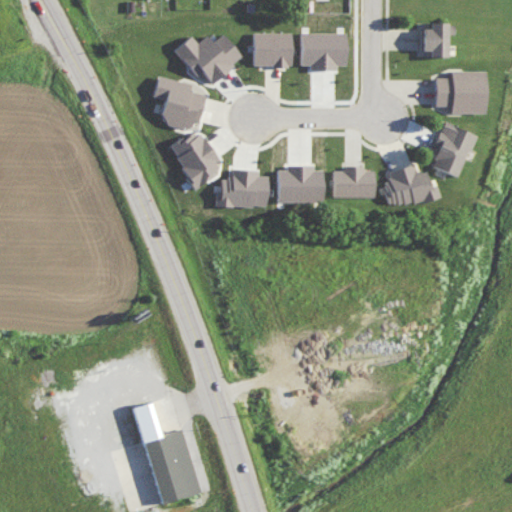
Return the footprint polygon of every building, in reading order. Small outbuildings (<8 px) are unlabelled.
[(440,20),(422,21),(423,27),(414,27),(414,48),(422,48),(423,55),(440,55),(440,20)] [(247,64),(287,64),(288,31),(248,30),(247,64)] [(294,62),(305,63),(305,67),(331,68),(331,62),(342,63),(343,31),(295,30),(294,62)] [(207,81),(216,71),(224,66),(236,53),(223,42),(217,33),(207,39),(201,34),(192,40),(186,34),(175,41),(169,47),(180,64),(191,74),(196,71),(207,81)] [(429,104),(446,104),(446,111),(479,112),(480,69),(445,68),(445,76),(429,75),(429,104)] [(199,92),(184,88),(186,82),(152,73),(147,94),(157,97),(152,118),(189,128),(199,92)] [(472,133),(439,120),(426,154),(432,157),(428,166),(452,175),(462,149),(465,150),(472,133)] [(165,144),(187,184),(217,167),(195,127),(165,144)] [(436,193),(434,183),(429,185),(424,167),(413,171),(410,161),(384,169),(386,177),(378,180),(386,207),(436,193)] [(320,168),(308,168),(308,163),(282,163),(282,168),(271,168),(271,200),(320,200),(320,168)] [(369,195),(369,168),(359,168),(359,163),(339,164),(339,168),(328,168),(328,195),(369,195)] [(212,202),(261,206),(264,174),(253,173),(254,169),(227,167),(226,176),(214,175),(212,202)] [(177,425),(153,431),(145,398),(127,402),(152,499),(194,488),(177,425)]
